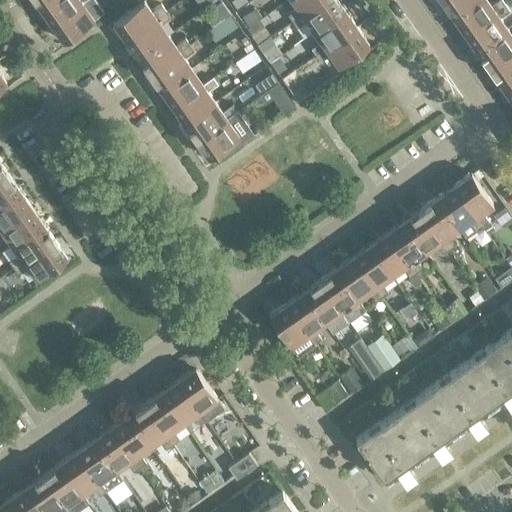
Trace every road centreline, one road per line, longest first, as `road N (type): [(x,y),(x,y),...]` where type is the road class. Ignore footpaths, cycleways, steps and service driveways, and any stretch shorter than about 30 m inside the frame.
road 1 (residential): [(244,299),(87,86),(65,101),(42,118),(194,334)]
road 2 (residential): [(244,299),(483,135),(480,108),(404,0)]
road 3 (residential): [(355,511),(220,317)]
road 4 (residential): [(0,468),(194,334)]
